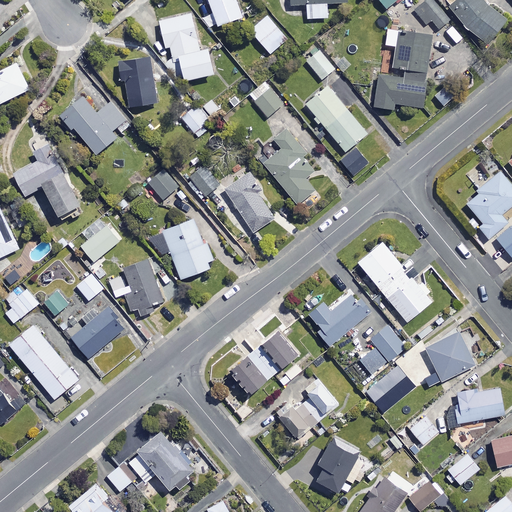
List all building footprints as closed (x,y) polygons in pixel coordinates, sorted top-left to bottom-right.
[(244,19),(237,0),(210,0),(220,27),(244,19)] [(292,0),(293,7),(308,6),(309,20),(329,19),(329,5),(349,4),(348,0),(292,0)] [(380,0),(388,10),(400,0),(380,0)] [(451,22),(435,0),(430,0),(416,11),(427,26),(433,21),(439,30),(451,22)] [(490,7),(484,0),(461,0),(452,9),(472,31),(473,30),(486,45),(510,24),(493,5),(490,7)] [(202,52),(193,15),(162,22),(168,48),(172,47),(176,61),(183,60),(188,82),(217,75),(211,50),(202,52)] [(290,41),(269,16),(251,31),(272,56),(290,41)] [(433,36),(400,32),(395,75),(380,74),(376,108),(396,110),(397,105),(425,108),(433,36)] [(336,70),(321,50),(308,61),(323,80),(336,70)] [(159,103),(152,59),(120,64),(123,81),(127,80),(132,108),(159,103)] [(0,105),(32,90),(19,64),(0,73),(0,121),(1,120),(0,117),(0,105)] [(285,104),(267,82),(251,96),(269,118),(285,104)] [(369,135),(330,87),(308,105),(347,153),(369,135)] [(99,114),(85,97),(62,117),(73,131),(76,128),(99,156),(120,139),(114,132),(127,121),(112,103),(99,114)] [(221,110),(213,100),(204,107),(213,116),(221,110)] [(212,120),(197,103),(181,117),(196,134),(212,120)] [(308,155),(289,130),(276,140),(284,149),(266,164),(300,206),(318,192),(307,178),(315,172),(304,158),(308,155)] [(87,213),(51,144),(36,153),(40,161),(16,174),(28,197),(46,187),(66,224),(87,213)] [(371,164),(358,148),(342,161),(355,177),(371,164)] [(222,186),(203,161),(184,174),(203,200),(222,186)] [(179,188),(165,171),(151,183),(165,200),(179,188)] [(511,207),(511,183),(502,172),(479,191),(481,193),(468,204),(485,224),(480,228),(490,239),(510,223),(503,215),(511,207)] [(277,219),(249,175),(227,189),(255,233),(277,219)] [(0,259),(22,249),(0,201),(0,259)] [(207,247),(196,220),(164,233),(184,281),(212,269),(210,263),(215,261),(209,246),(207,247)] [(511,225),(497,238),(511,255),(511,225)] [(420,287),(385,243),(360,263),(409,323),(434,303),(426,293),(430,291),(424,284),(420,287)] [(165,302),(150,261),(126,270),(132,286),(115,292),(117,298),(126,295),(132,312),(140,309),(143,317),(156,312),(154,306),(165,302)] [(105,289),(93,274),(79,286),(91,301),(105,289)] [(24,282),(6,296),(15,307),(7,313),(15,324),(41,304),(24,282)] [(370,315),(350,290),(328,307),(325,304),(308,318),(331,346),(370,315)] [(72,304),(61,291),(47,303),(57,316),(72,304)] [(128,328),(110,308),(99,317),(94,310),(84,318),(90,325),(74,338),(92,359),(128,328)] [(81,380),(36,326),(12,346),(57,400),(81,380)] [(406,348),(389,326),(373,339),(389,361),(406,348)] [(263,345),(283,368),(285,367),(286,369),(301,356),(279,331),(263,345)] [(476,365),(460,333),(427,349),(443,381),(476,365)] [(283,368),(263,345),(249,357),(269,381),(283,368)] [(387,362),(376,349),(362,360),(372,373),(387,362)] [(268,383),(248,360),(233,373),(253,396),(268,383)] [(367,391),(385,413),(416,387),(399,366),(367,391)] [(340,404),(319,378),(306,389),(312,396),(296,409),(290,402),(278,412),(300,438),(340,404)] [(0,386),(0,422),(2,426),(28,404),(8,380),(0,386)] [(446,408),(450,428),(462,426),(462,423),(506,415),(501,385),(459,393),(461,405),(446,408)] [(440,432),(425,415),(410,427),(424,445),(440,432)] [(183,489),(194,480),(190,476),(198,469),(165,432),(130,462),(148,482),(159,473),(174,490),(180,485),(183,489)] [(404,445),(394,434),(388,439),(398,451),(404,445)] [(511,464),(511,436),(493,440),(499,467),(511,464)] [(363,453),(336,438),(321,463),(326,466),(318,480),(340,493),(363,453)] [(481,468),(468,453),(449,469),(462,484),(481,468)] [(133,482),(121,466),(110,476),(122,491),(133,482)] [(378,488),(375,486),(368,496),(371,498),(361,511),(395,511),(409,493),(386,477),(378,488)] [(444,491),(434,478),(411,498),(421,510),(444,491)] [(110,497),(99,483),(71,506),(76,511),(116,511),(107,500),(110,497)] [(511,511),(511,501),(507,495),(485,511),(511,511)] [(230,511),(225,501),(205,511),(230,511)]
